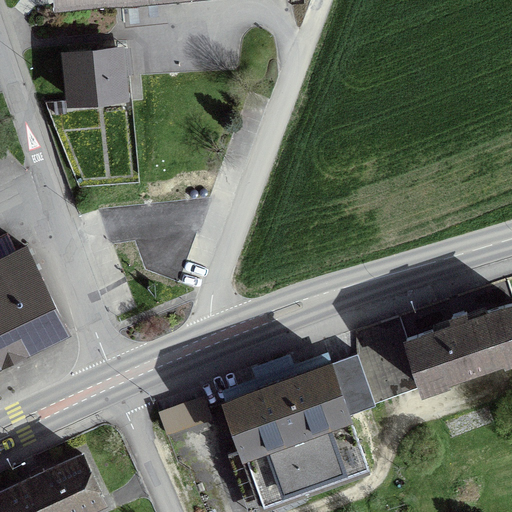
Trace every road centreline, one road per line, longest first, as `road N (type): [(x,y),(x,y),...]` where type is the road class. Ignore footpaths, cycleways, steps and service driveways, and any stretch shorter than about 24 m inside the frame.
road 1 (primary): [(511,240),(261,324),(115,383)]
road 2 (residential): [(0,55),(115,383)]
road 3 (residential): [(115,383),(168,511)]
road 4 (primary): [(115,383),(0,437)]
